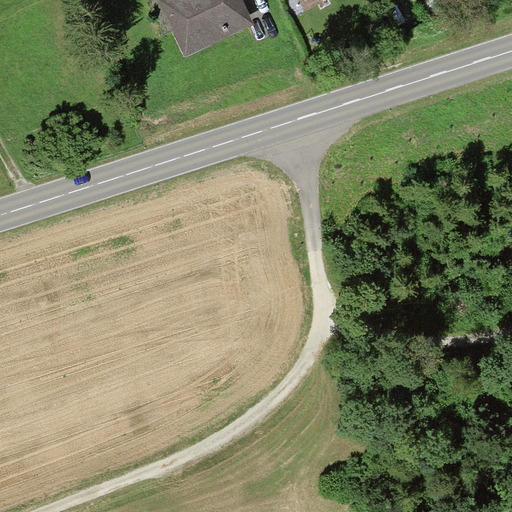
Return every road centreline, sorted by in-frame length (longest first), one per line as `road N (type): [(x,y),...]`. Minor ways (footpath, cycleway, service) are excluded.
road 1 (primary): [(0,214),(511,49)]
road 2 (track): [(286,123),(318,311),(302,356),(256,424),(211,457),(68,511)]
road 3 (track): [(511,328),(432,341),(375,335),(318,311)]
